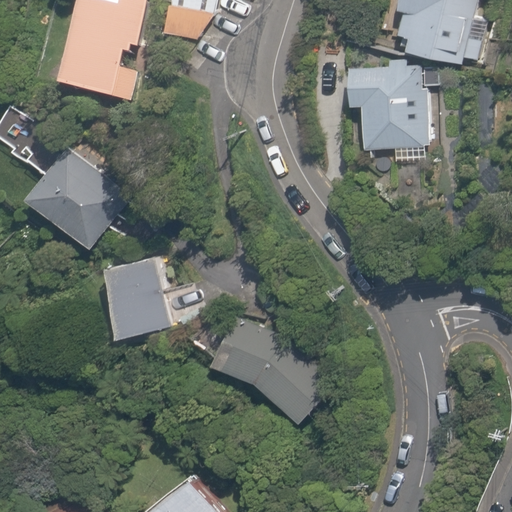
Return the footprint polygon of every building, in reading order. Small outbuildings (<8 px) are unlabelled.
[(152,1),(147,0),(81,0),(65,89),(134,102),(140,72),(124,69),(128,46),(143,49),(152,1)] [(217,0),(175,0),(167,30),(207,40),(217,0)] [(407,0),(402,32),(413,33),(411,50),(466,59),(475,0),(407,0)] [(419,153),(428,67),(353,59),(348,100),(372,103),(368,148),(419,153)] [(136,190),(71,147),(34,202),(99,246),(136,190)] [(163,253),(110,265),(125,335),(178,323),(163,253)] [(281,329),(233,318),(222,365),(260,380),(302,421),(336,384),(281,329)] [(237,511),(209,474),(159,511),(237,511)]
